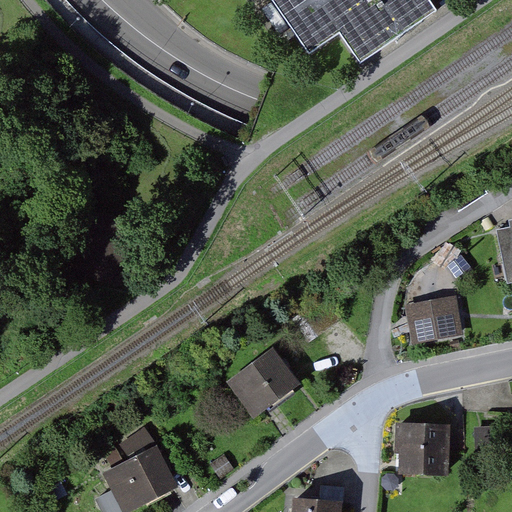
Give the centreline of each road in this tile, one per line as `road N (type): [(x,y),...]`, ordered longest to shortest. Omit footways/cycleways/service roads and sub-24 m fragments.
road 1 (secondary): [(511,124),(443,129),(349,121),(261,101),(204,76),(110,0)]
road 2 (residential): [(225,511),(374,403)]
road 3 (residential): [(374,403),(430,373),(511,358)]
